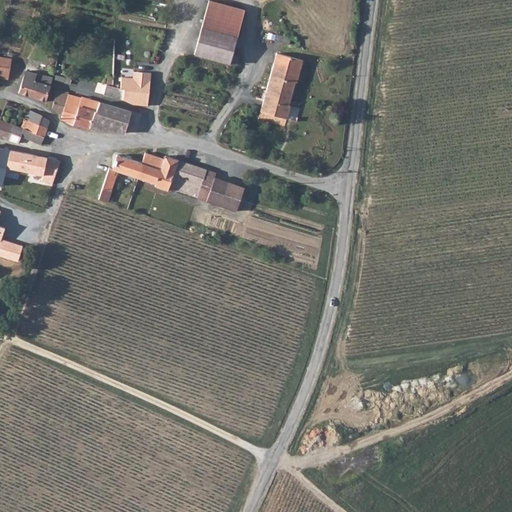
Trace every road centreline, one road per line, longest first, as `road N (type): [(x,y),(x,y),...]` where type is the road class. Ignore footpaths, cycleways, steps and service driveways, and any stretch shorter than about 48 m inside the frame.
road 1 (unclassified): [(347,196),(321,342),(250,511)]
road 2 (track): [(273,463),(0,337)]
road 3 (unclassified): [(347,196),(173,139),(83,146)]
road 4 (track): [(282,469),(423,421),(511,374)]
road 5 (unclassified): [(372,0),(347,196)]
road 6 (track): [(346,207),(511,187)]
